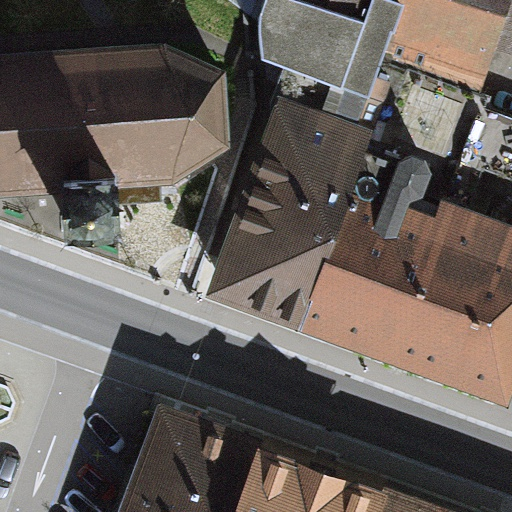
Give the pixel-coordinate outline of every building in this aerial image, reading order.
[(285,59),(294,46),(389,82),(375,118),(388,123),(408,72),(384,63),(403,0),(262,0),(261,5),(262,51),(285,59)] [(484,50),(490,31),(500,0),(403,0),(384,63),(408,72),(412,62),(472,84),(484,50)] [(511,0),(500,0),(490,31),(511,37),(511,0)] [(164,43),(0,54),(0,184),(63,180),(67,225),(119,222),(119,221),(137,219),(134,175),(171,172),(223,139),(221,69),(164,43)] [(375,118),(389,82),(294,46),(285,59),(273,99),(273,103),(273,106),(273,110),(275,113),(276,116),(278,119),(281,121),(222,283),(304,313),(365,147),(375,118)] [(469,94),(472,84),(412,62),(408,72),(388,123),(511,168),(511,120),(481,109),(484,100),(469,94)] [(465,184),(427,170),(427,167),(426,165),(425,163),(424,161),(422,159),(421,157),(418,156),(416,155),(414,155),(412,155),(409,155),(407,156),(405,157),(403,159),(402,161),(365,147),(304,313),(404,350),(457,205),(465,184)] [(499,384),(511,349),(511,225),(457,205),(404,350),(499,384)] [(136,511),(233,511),(257,450),(170,420),(136,511)] [(233,511),(376,511),(382,497),(257,451),(257,450),(233,511)] [(424,511),(382,497),(376,511),(424,511)]
